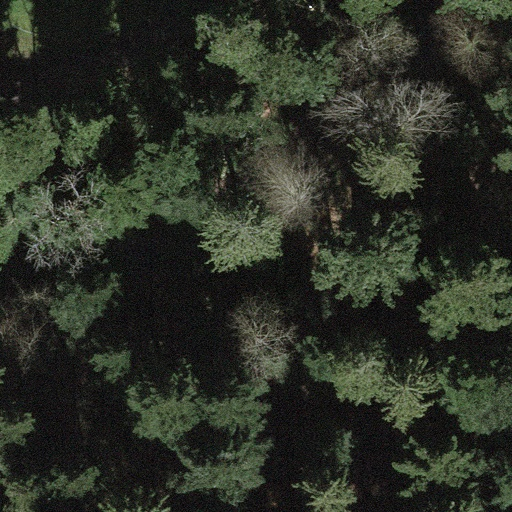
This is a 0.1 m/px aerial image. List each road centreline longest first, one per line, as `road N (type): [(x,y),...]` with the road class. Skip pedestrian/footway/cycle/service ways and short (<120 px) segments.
road 1 (track): [(364,511),(404,438),(440,268),(511,129)]
road 2 (track): [(0,95),(189,37),(251,0)]
